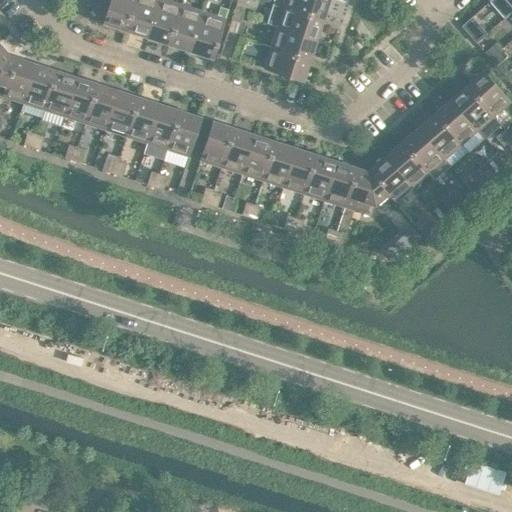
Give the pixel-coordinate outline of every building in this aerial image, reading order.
[(82,0),(96,15),(104,17),(109,0),(82,0)] [(109,0),(104,17),(102,22),(116,27),(117,25),(121,26),(120,28),(124,29),(133,0),(109,0)] [(133,32),(146,36),(157,0),(133,0),(124,29),(129,31),(129,29),(133,30),(133,32)] [(163,42),(168,43),(180,4),(166,0),(157,0),(146,36),(159,41),(160,39),(164,40),(163,42)] [(325,10),(327,0),(273,0),(273,2),(283,5),(322,18),(325,10)] [(504,17),(511,11),(511,10),(511,0),(489,0),(489,1),(504,17)] [(277,26),(315,38),(322,18),(283,5),(273,2),(266,23),(277,26)] [(180,4),(168,43),(172,45),(173,43),(177,44),(176,46),(189,50),(202,11),(180,4)] [(216,16),(202,11),(189,50),(212,57),(227,10),(218,7),(216,16)] [(471,16),(461,26),(475,42),(486,33),(471,16)] [(230,19),(226,32),(235,35),(239,22),(230,19)] [(311,51),(315,38),(277,26),(270,47),(309,59),(311,51)] [(238,36),(235,35),(226,32),(219,54),(232,58),(238,36)] [(489,58),(500,49),(494,43),(484,52),(489,58)] [(0,67),(7,58),(9,55),(0,44),(0,67)] [(263,68),(302,80),(309,59),(270,47),(263,68)] [(506,56),(500,49),(489,58),(495,65),(506,56)] [(22,102),(35,63),(9,55),(7,58),(0,67),(0,83),(5,85),(1,95),(22,102)] [(48,67),(35,63),(22,102),(20,110),(41,116),(43,109),(54,73),(56,70),(48,67)] [(56,70),(54,73),(43,109),(64,115),(76,77),(64,72),(56,70)] [(466,85),(468,87),(492,115),(509,101),(482,70),(472,79),(466,85)] [(64,115),(84,122),(96,87),(97,83),(89,81),(76,77),(64,115)] [(84,122),(105,129),(117,90),(105,86),(97,83),(96,87),(84,122)] [(492,115),(468,87),(466,85),(449,99),(476,129),(492,115)] [(105,129),(125,135),(137,100),(138,97),(130,94),(117,90),(105,129)] [(125,135),(146,142),(158,103),(146,99),(138,97),(137,100),(125,135)] [(476,130),(476,129),(449,99),(433,113),(435,116),(460,144),(476,130)] [(163,158),(166,149),(178,113),(179,110),(158,103),(146,142),(143,152),(163,158)] [(178,113),(166,149),(188,156),(200,117),(187,112),(179,110),(178,113)] [(427,118),(417,127),(443,158),(460,144),(435,116),(433,113),(427,118)] [(199,159),(220,166),(232,131),(233,127),(212,120),(199,159)] [(220,166),(241,173),(253,134),(241,130),(233,127),(232,131),(220,166)] [(400,141),(403,144),(427,172),(433,179),(450,165),(443,158),(417,127),(407,136),(400,141)] [(23,144),(31,147),(35,134),(27,131),(23,144)] [(35,134),(31,147),(39,150),(43,136),(35,134)] [(266,138),(253,134),(241,173),(261,179),(273,144),(274,141),(266,138)] [(274,141),(273,144),(261,179),(282,186),(294,147),(282,143),(274,141)] [(394,147),(384,155),(411,186),(427,172),(403,144),(400,141),(394,147)] [(64,158),(72,160),(76,147),(68,144),(64,158)] [(85,149),(76,147),(72,160),(80,163),(85,149)] [(307,151),(294,147),(282,186),(303,193),(314,157),(315,154),(307,151)] [(101,170),(113,173),(117,160),(119,156),(107,153),(101,170)] [(315,154),(314,157),(303,193),(323,199),(336,160),(323,156),(315,154)] [(368,170),(370,172),(387,192),(387,193),(394,201),(411,186),(384,155),(374,164),(368,170)] [(126,163),(117,160),(113,173),(121,176),(126,163)] [(348,165),(336,160),(323,199),(344,206),(355,171),(356,167),(348,165)] [(480,166),(489,177),(495,171),(486,161),(480,166)] [(472,191),(489,177),(480,166),(463,180),(472,191)] [(356,167),(355,171),(344,206),(360,211),(363,213),(367,214),(370,212),(373,208),(373,204),(374,204),(387,193),(387,192),(370,172),(368,170),(367,171),(356,167)] [(146,184),(154,187),(159,173),(151,171),(146,184)] [(159,173),(154,187),(163,189),(167,176),(159,173)] [(204,188),(200,202),(208,204),(212,191),(204,188)] [(447,195),(456,205),(463,200),(453,189),(447,195)] [(221,194),(212,191),(208,204),(216,207),(221,194)] [(228,210),(232,197),(225,195),(221,208),(228,210)] [(450,211),(456,205),(447,195),(440,200),(450,211)] [(241,215),(249,217),(253,204),(245,201),(241,215)] [(253,204),(249,217),(257,220),(262,207),(253,204)] [(282,228),(290,231),(294,217),(286,215),(282,228)] [(303,220),(294,217),(290,231),(298,233),(303,220)] [(421,218),(414,223),(423,234),(430,228),(421,218)] [(327,228),(323,241),(331,244),(336,231),(327,228)] [(344,233),(336,231),(331,244),(339,247),(344,233)] [(393,261),(403,252),(394,240),(383,249),(393,261)]
